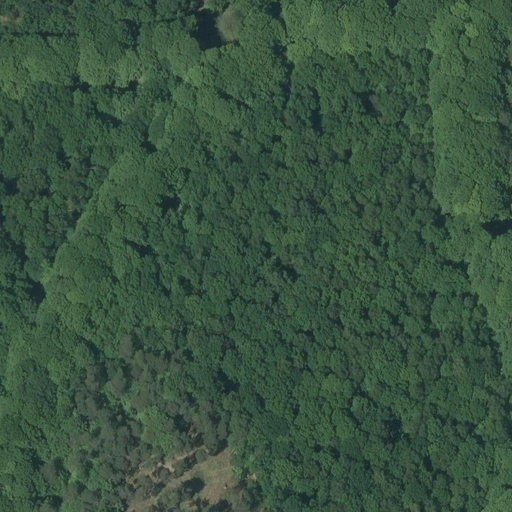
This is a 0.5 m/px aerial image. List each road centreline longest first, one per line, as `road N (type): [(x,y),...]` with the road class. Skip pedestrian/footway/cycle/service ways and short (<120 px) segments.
road 1 (track): [(266,53),(228,89),(127,227),(26,511)]
road 2 (track): [(266,53),(472,33)]
